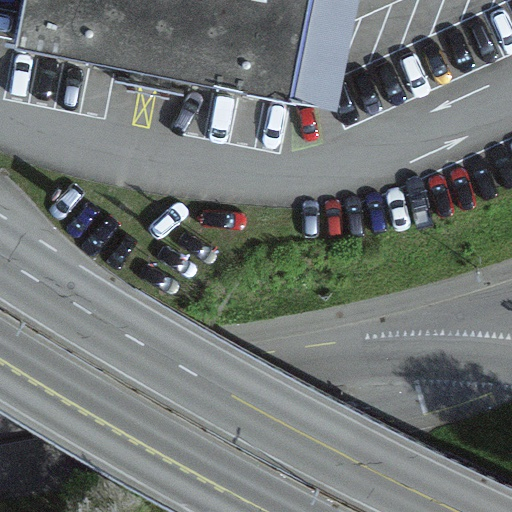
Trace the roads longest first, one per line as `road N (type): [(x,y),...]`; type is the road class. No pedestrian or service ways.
road 1 (secondary): [(461,511),(189,371),(0,255)]
road 2 (residential): [(0,470),(402,407),(511,368)]
road 3 (secondary): [(511,358),(386,357),(0,416)]
road 4 (secondary): [(0,360),(266,511)]
